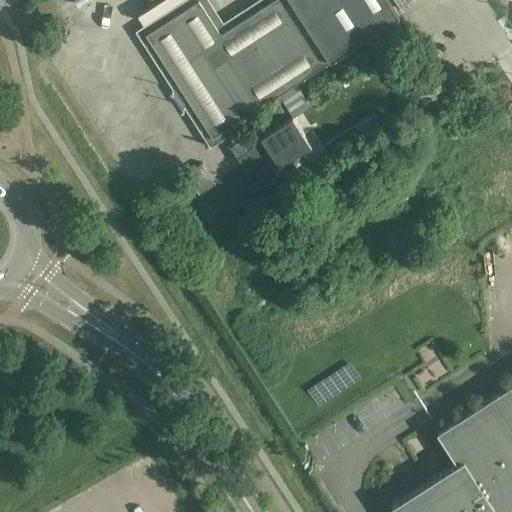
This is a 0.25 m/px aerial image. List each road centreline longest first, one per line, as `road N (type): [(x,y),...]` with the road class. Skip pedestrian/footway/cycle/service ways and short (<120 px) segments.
road 1 (tertiary): [(164,381),(148,353),(26,251)]
road 2 (tertiary): [(1,285),(164,381)]
road 3 (tertiary): [(250,511),(164,381)]
